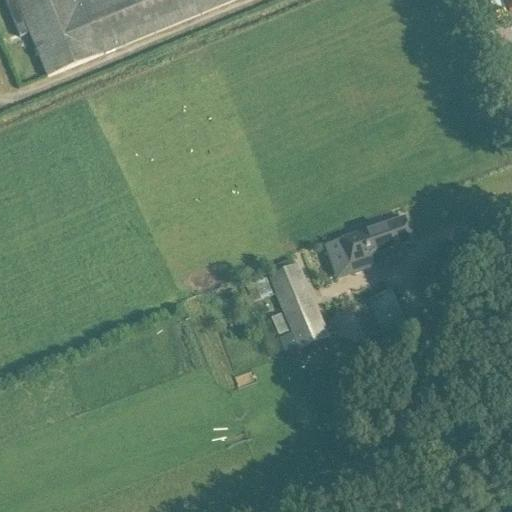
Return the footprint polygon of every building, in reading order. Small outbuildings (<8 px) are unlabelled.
[(81,0),(16,0),(48,78),(240,0),(81,0)] [(415,243),(407,223),(406,219),(342,241),(354,275),(403,258),(400,249),(415,243)] [(299,266),(268,277),(293,333),(280,339),(287,356),(330,338),(303,277),(299,267),(299,266)] [(272,295),(266,280),(247,287),(252,302),(272,295)] [(409,337),(393,292),(369,301),(385,346),(409,337)] [(288,334),(281,316),(272,320),(278,337),(288,334)]
